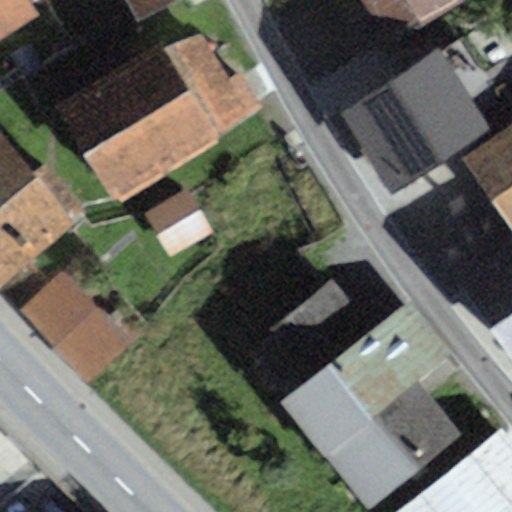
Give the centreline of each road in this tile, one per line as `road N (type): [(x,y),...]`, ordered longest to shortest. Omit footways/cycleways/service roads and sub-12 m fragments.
road 1 (residential): [(240,0),(336,164),(511,407)]
road 2 (primary): [(146,511),(0,359)]
